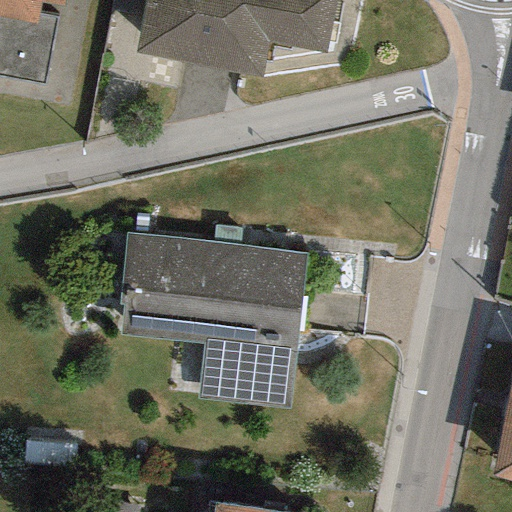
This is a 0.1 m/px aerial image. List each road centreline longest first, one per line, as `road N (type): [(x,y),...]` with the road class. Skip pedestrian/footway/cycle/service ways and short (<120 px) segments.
road 1 (residential): [(489,78),(0,175)]
road 2 (residential): [(489,78),(407,511)]
